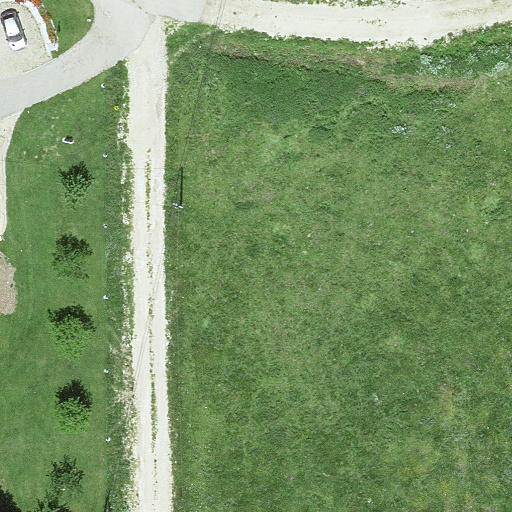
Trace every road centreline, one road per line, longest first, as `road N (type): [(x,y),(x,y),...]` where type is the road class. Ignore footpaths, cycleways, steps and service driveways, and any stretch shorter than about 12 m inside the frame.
road 1 (track): [(149,511),(150,0)]
road 2 (track): [(245,0),(316,12),(499,0)]
